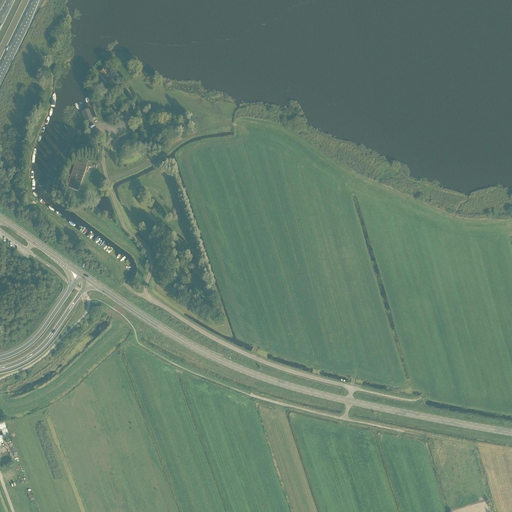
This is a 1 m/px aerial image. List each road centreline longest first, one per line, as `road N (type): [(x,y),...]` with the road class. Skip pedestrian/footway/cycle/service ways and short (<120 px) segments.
road 1 (secondary): [(348,400),(210,355),(90,280)]
road 2 (unclassified): [(351,387),(228,345),(145,288)]
road 3 (secondary): [(511,432),(348,400)]
road 4 (motorway): [(0,367),(46,341),(90,280)]
